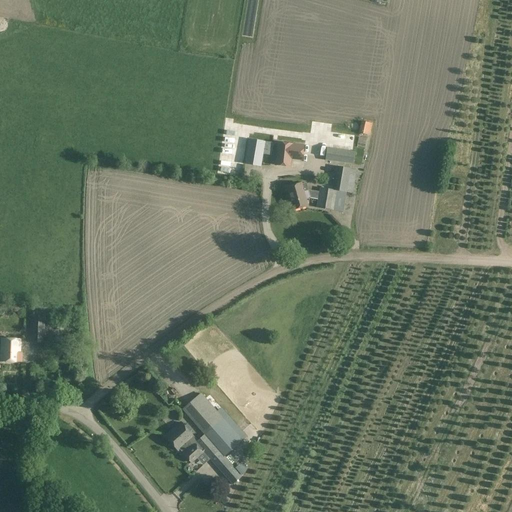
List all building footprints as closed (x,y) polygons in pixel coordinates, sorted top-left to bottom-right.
[(372,124),(362,122),(360,132),(369,134),(372,124)] [(249,139),(249,140),(248,150),(245,164),(261,166),(263,154),(265,142),(249,139)] [(280,144),(278,166),(290,167),(291,157),(302,159),(303,146),(280,144)] [(336,162),(337,150),(327,148),(325,160),(336,162)] [(337,150),(336,162),(350,164),(351,153),(351,152),(337,150)] [(333,192),(346,193),(350,169),(336,166),(332,191),(333,192)] [(301,184),(286,188),(290,201),(291,201),(294,211),(308,207),(305,199),(303,192),(308,190),(306,183),(301,184)] [(308,190),(310,198),(318,200),(317,208),(343,212),(346,193),(333,192),(332,191),(320,188),(320,192),(308,190)] [(31,317),(30,343),(45,343),(46,318),(31,317)] [(2,340),(1,363),(22,363),(22,353),(20,353),(20,340),(2,340)] [(200,394),(182,410),(205,436),(198,442),(181,423),(165,437),(178,452),(180,450),(182,452),(182,453),(184,455),(183,455),(191,464),(204,453),(232,485),(241,477),(225,459),(229,455),(224,449),(242,433),(227,416),(223,419),(200,394)]
